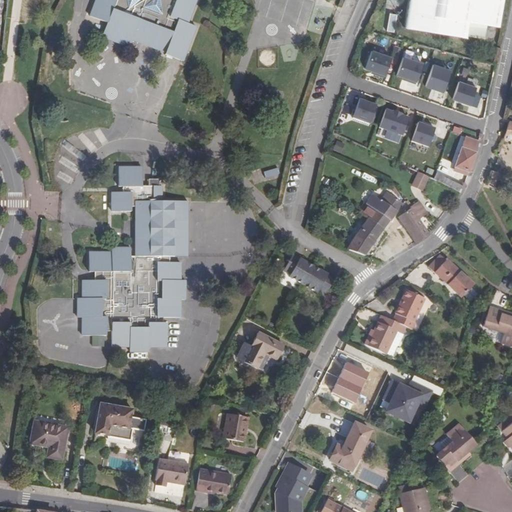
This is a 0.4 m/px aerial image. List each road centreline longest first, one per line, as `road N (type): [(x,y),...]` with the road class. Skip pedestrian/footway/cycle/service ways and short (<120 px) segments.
road 1 (unclassified): [(244,511),(369,280)]
road 2 (unclassified): [(339,76),(291,232),(369,280)]
road 3 (residential): [(339,76),(490,129)]
road 4 (tertiary): [(122,511),(0,495)]
road 5 (unclassified): [(0,263),(16,204),(0,146)]
